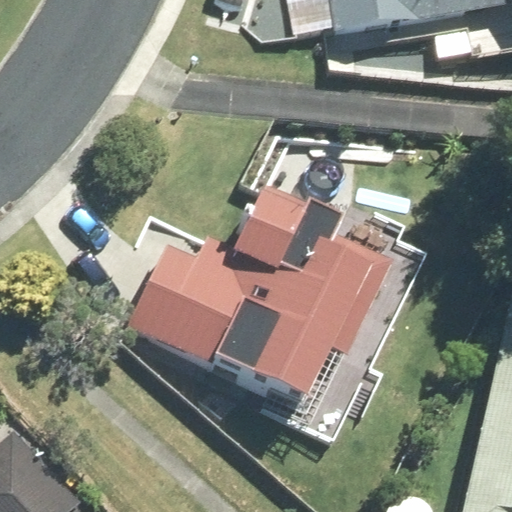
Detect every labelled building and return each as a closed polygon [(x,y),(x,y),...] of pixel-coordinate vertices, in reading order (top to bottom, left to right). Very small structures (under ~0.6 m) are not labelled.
[(511,0),(327,0),(333,48),(511,23),(511,0)] [(125,344),(310,440),(392,280),(299,231),(305,218),(267,199),(235,264),(204,248),(191,275),(167,262),(125,344)] [(511,511),(511,311),(511,312),(466,511),(511,511)] [(0,511),(68,511),(13,447),(0,458),(0,511)] [(432,511),(428,508),(424,505),(419,503),(414,502),(408,502),(403,502),(397,503),(392,506),(388,509),(384,511),(432,511)]
